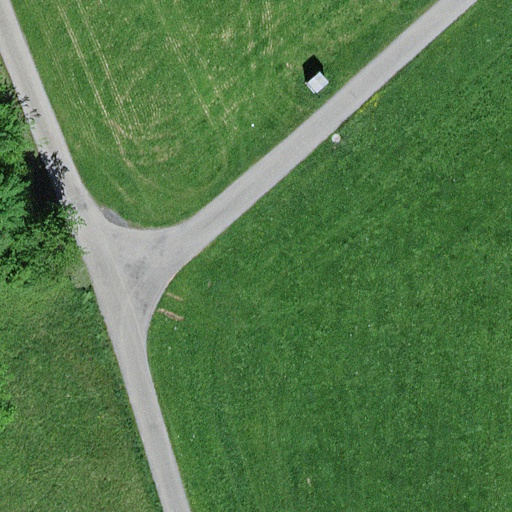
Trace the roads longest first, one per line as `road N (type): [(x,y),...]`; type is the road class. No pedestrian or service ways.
road 1 (unclassified): [(459,0),(117,296)]
road 2 (unclassified): [(0,23),(117,296)]
road 3 (unclassified): [(117,296),(174,511)]
